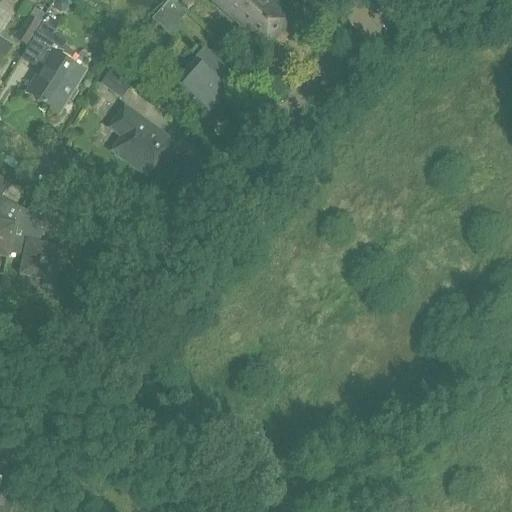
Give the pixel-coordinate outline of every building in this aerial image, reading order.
[(63,0),(57,0),(54,5),(55,10),(60,13),(65,11),(67,7),(66,2),(63,0)] [(168,0),(151,19),(159,26),(170,15),(179,22),(188,13),(173,0),(168,0)] [(189,0),(181,0),(179,3),(187,10),(193,3),(189,0)] [(216,0),(214,2),(265,48),(291,19),(270,0),(216,0)] [(14,39),(27,47),(42,24),(29,16),(14,39)] [(50,110),(58,115),(76,86),(85,72),(72,64),(77,56),(74,54),(75,54),(64,47),(67,42),(54,34),(59,25),(46,17),(42,24),(27,47),(20,58),(40,70),(26,93),(51,108),(50,110)] [(0,65),(12,47),(0,39),(0,65)] [(174,81),(209,112),(238,79),(203,48),(174,81)] [(99,84),(121,100),(132,85),(111,70),(99,84)] [(112,151),(150,179),(175,144),(124,107),(108,129),(121,138),(112,151)] [(0,257),(6,259),(8,253),(15,221),(22,208),(2,197),(10,182),(3,178),(0,176),(0,257)] [(20,275),(57,283),(64,248),(38,242),(48,226),(54,229),(63,212),(43,199),(36,194),(26,211),(22,208),(15,221),(8,253),(23,257),(20,275)] [(0,511),(9,511),(23,454),(0,449),(0,511)]
